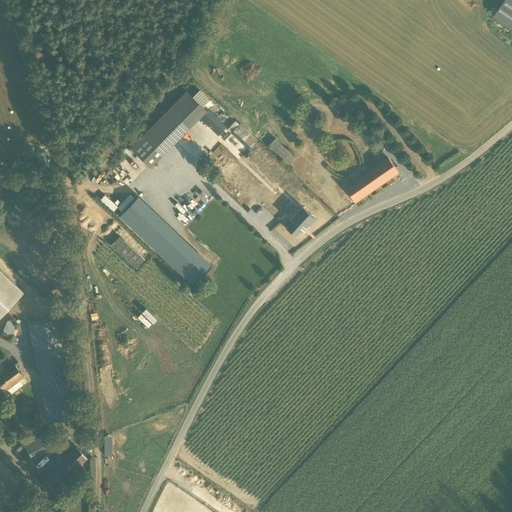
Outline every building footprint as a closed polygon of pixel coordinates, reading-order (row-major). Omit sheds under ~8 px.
[(511,0),(505,0),(494,17),(511,29),(511,0)] [(149,168),(206,111),(186,91),(129,148),(149,168)] [(226,127),(208,109),(199,119),(217,136),(226,127)] [(247,150),(256,140),(257,141),(236,121),(239,124),(230,133),(247,150)] [(371,132),(366,136),(372,144),(377,140),(371,132)] [(293,157),(274,139),(267,146),(286,165),(293,157)] [(343,187),(353,202),(397,172),(387,157),(343,187)] [(322,169),(317,164),(312,168),(317,174),(322,169)] [(278,222),(303,201),(291,187),(298,181),(293,174),(260,202),(278,222)] [(116,203),(121,207),(131,194),(127,190),(116,203)] [(130,206),(140,196),(135,191),(126,202),(130,206)] [(209,267),(140,201),(125,217),(123,219),(192,285),(194,283),(209,267)] [(285,228),(294,237),(314,219),(301,206),(288,220),(290,222),(285,228)] [(0,317),(23,293),(0,272),(0,317)] [(0,335),(0,337),(13,343),(14,343),(16,338),(14,337),(19,326),(7,320),(0,335)] [(56,321),(29,327),(46,421),(74,416),(56,321)] [(14,366),(0,375),(0,388),(7,397),(27,382),(14,366)] [(23,447),(30,458),(51,446),(50,445),(55,442),(50,433),(44,435),(23,447)] [(53,490),(86,459),(76,447),(62,460),(57,454),(50,461),(55,467),(42,479),(53,490)]
